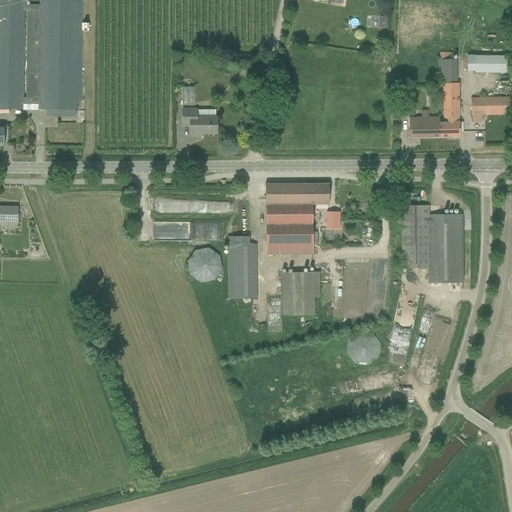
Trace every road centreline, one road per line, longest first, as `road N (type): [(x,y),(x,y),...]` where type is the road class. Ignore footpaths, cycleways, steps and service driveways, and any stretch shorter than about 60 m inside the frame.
road 1 (tertiary): [(486,166),(0,166)]
road 2 (unclassified): [(450,407),(483,280),(486,166)]
road 3 (track): [(252,176),(287,0)]
road 4 (unclassified): [(371,511),(450,407)]
